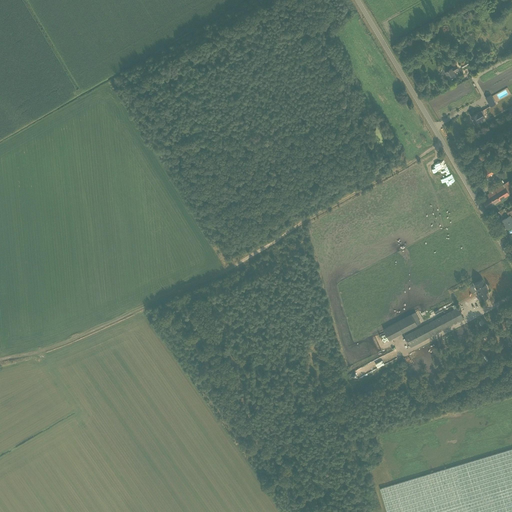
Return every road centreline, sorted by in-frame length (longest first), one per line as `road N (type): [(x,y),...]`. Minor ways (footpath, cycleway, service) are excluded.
road 1 (track): [(442,144),(225,271),(57,347),(0,361)]
road 2 (unclassified): [(511,264),(357,0)]
